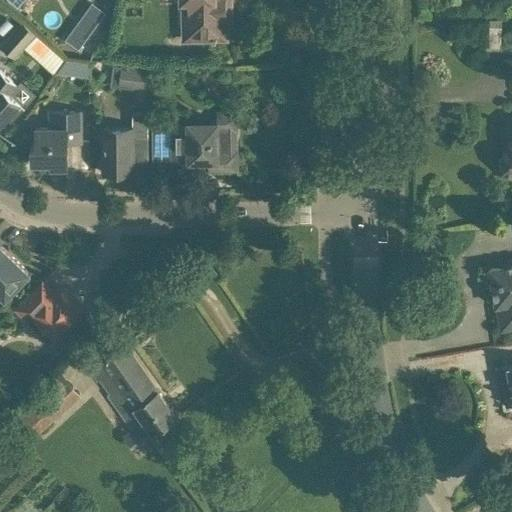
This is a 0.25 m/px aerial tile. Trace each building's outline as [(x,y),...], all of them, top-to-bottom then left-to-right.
[(180,0),(181,4),(183,4),(184,32),(191,39),(227,38),(227,24),(232,24),(231,0),(227,0),(226,0),(180,0)] [(2,46),(14,56),(17,59),(38,35),(23,22),(2,46)] [(119,86),(148,89),(151,68),(122,64),(119,86)] [(0,126),(7,118),(11,121),(24,107),(29,103),(37,96),(22,82),(18,84),(0,68),(0,126)] [(50,126),(36,126),(36,143),(32,143),(32,162),(51,162),(51,167),(68,166),(68,141),(82,141),(81,110),(50,110),(50,126)] [(236,149),(236,130),(237,130),(237,110),(217,111),(217,120),(187,120),(187,122),(172,122),(172,160),(188,159),(188,160),(209,160),(209,170),(238,169),(238,150),(236,149)] [(133,112),(133,126),(102,126),(102,171),(134,171),(134,159),(136,142),(148,142),(148,119),(148,112),(133,112)] [(0,242),(0,292),(5,297),(30,271),(0,242)] [(511,258),(510,259),(510,263),(490,267),(496,304),(502,303),(506,328),(511,326),(511,258)] [(43,282),(17,309),(29,320),(32,317),(38,317),(41,320),(41,331),(44,334),(57,334),(59,336),(62,333),(72,323),(70,321),(82,309),(80,307),(82,305),(71,294),(68,296),(66,294),(64,297),(56,290),(54,292),(43,282)] [(158,388),(125,342),(90,367),(130,423),(132,427),(143,419),(153,434),(162,427),(178,416),(158,388)] [(50,389),(20,416),(37,434),(66,407),(50,389)]
